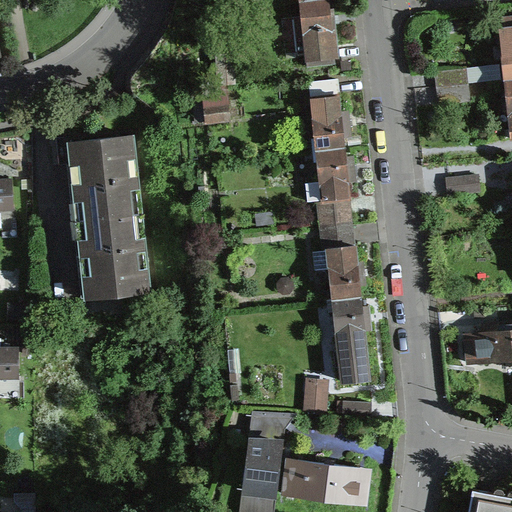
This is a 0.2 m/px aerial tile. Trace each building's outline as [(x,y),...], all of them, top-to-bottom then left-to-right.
[(333,7),(329,8),(328,0),(300,0),(302,16),(307,63),(306,63),(306,65),(309,65),(309,64),(333,62),(336,62),(335,59),(335,60),(331,30),(335,30),(334,16),(333,7)] [(500,27),(499,27),(501,40),(505,78),(511,76),(511,16),(499,18),(500,27)] [(225,83),(225,84),(235,83),(235,82),(233,54),(218,54),(220,83),(220,84),(225,83)] [(463,68),(436,71),(438,85),(465,82),(463,68)] [(317,149),(344,146),(343,135),(347,134),(345,120),(344,112),(340,112),(337,78),(309,81),(317,149)] [(465,82),(438,85),(440,103),(470,100),(468,82),(465,82)] [(205,105),(227,103),(225,84),(225,83),(220,84),(220,83),(203,85),(203,86),(205,105)] [(206,120),(229,118),(227,103),(205,105),(206,120)] [(73,141),(72,135),(56,136),(59,163),(67,163),(82,296),(148,289),(131,134),(89,139),(73,141)] [(344,146),(317,149),(320,180),(306,182),(308,200),(318,199),(321,224),(351,220),(348,197),(350,196),(348,179),(352,179),(350,164),(349,156),(345,157),(344,146)] [(478,174),(447,177),(449,193),(480,190),(478,174)] [(0,207),(14,207),(12,178),(0,178),(0,207)] [(315,268),(330,267),(333,298),(360,295),(359,284),(363,283),(362,269),(361,261),(357,261),(355,244),(354,244),(351,220),(321,224),(324,249),(313,250),(315,268)] [(362,306),(360,295),(333,298),(342,380),(369,377),(364,328),(368,328),(366,313),(366,306),(362,306)] [(511,322),(499,324),(498,321),(483,323),(484,331),(472,333),(464,334),(467,361),(511,356),(511,322)] [(0,375),(19,375),(19,346),(0,346),(0,375)] [(371,416),(372,401),(343,400),(342,414),(371,416)] [(297,412),(252,409),(238,511),(274,511),(285,428),(297,412)] [(293,493),(356,502),(357,491),(360,466),(298,458),(293,493)] [(511,511),(511,494),(473,487),(467,511),(511,511)] [(24,508),(23,511),(33,511),(34,494),(17,494),(17,499),(24,508)]
